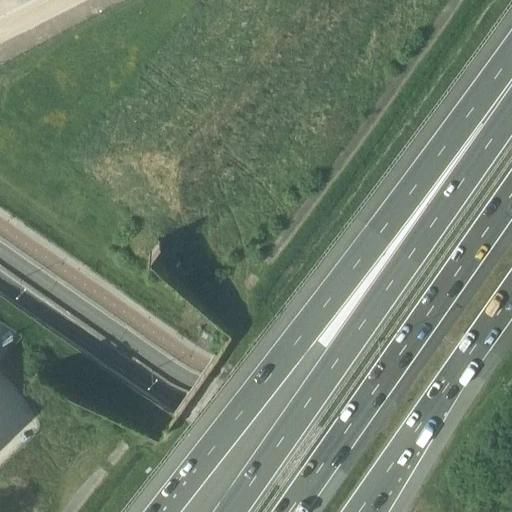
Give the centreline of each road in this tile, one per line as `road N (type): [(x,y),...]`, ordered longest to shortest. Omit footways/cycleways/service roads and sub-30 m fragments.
road 1 (track): [(124,443),(163,444),(183,419),(241,337),(239,297),(452,0)]
road 2 (motorway): [(464,148),(420,163),(165,511)]
road 3 (secondary): [(376,511),(0,250)]
road 4 (motorway): [(464,148),(231,511)]
road 5 (secondary): [(0,282),(335,511)]
road 6 (motorway): [(287,511),(511,190)]
road 7 (motorway): [(360,511),(511,293)]
